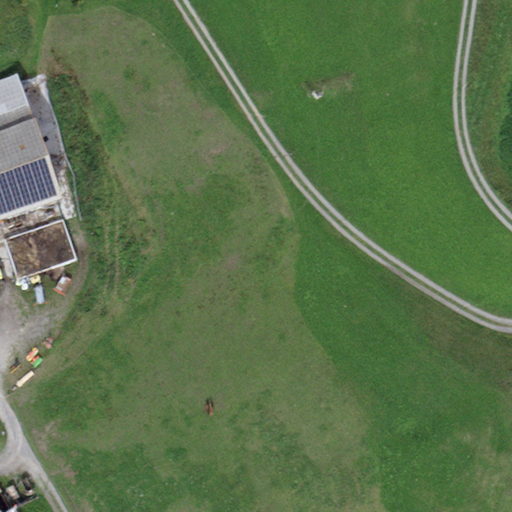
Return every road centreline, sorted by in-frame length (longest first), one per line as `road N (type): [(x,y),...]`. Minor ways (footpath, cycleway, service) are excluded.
road 1 (track): [(180,0),(287,169),(324,209),(425,286),(481,320),(511,325)]
road 2 (track): [(511,223),(478,183),(461,129),(469,0)]
road 3 (track): [(0,402),(58,511)]
